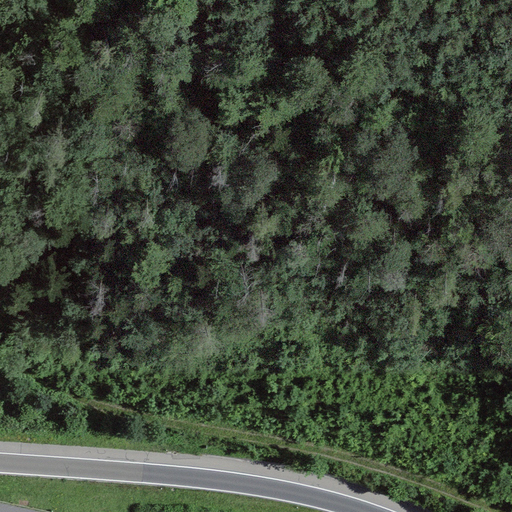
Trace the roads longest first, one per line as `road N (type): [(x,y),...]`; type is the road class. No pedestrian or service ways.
road 1 (track): [(502,511),(333,453),(91,404),(0,352)]
road 2 (motorway): [(364,511),(229,481),(0,463)]
road 3 (track): [(511,115),(319,49),(210,0)]
